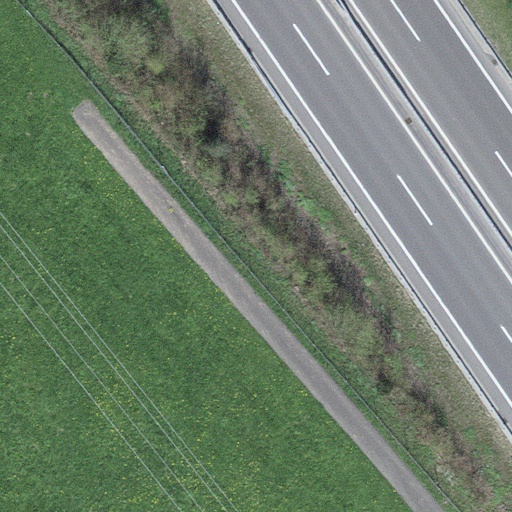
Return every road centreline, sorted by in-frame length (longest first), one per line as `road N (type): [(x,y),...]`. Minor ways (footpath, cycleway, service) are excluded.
road 1 (track): [(113,119),(447,511)]
road 2 (motorway): [(275,0),(511,341)]
road 3 (motorway): [(511,176),(390,0)]
